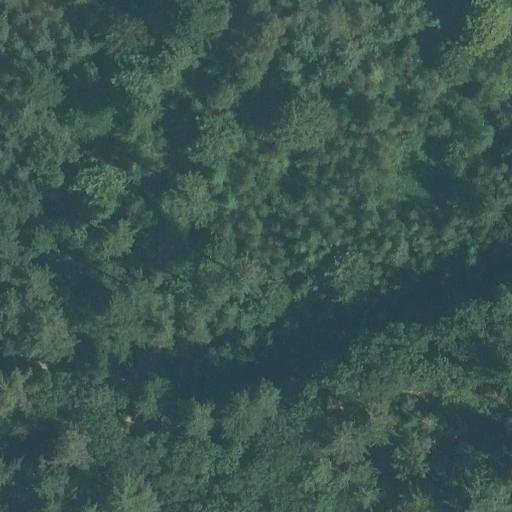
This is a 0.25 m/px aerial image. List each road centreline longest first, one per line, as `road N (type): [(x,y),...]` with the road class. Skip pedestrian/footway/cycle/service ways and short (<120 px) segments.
road 1 (track): [(329,511),(108,407),(0,339)]
road 2 (track): [(511,306),(218,463)]
